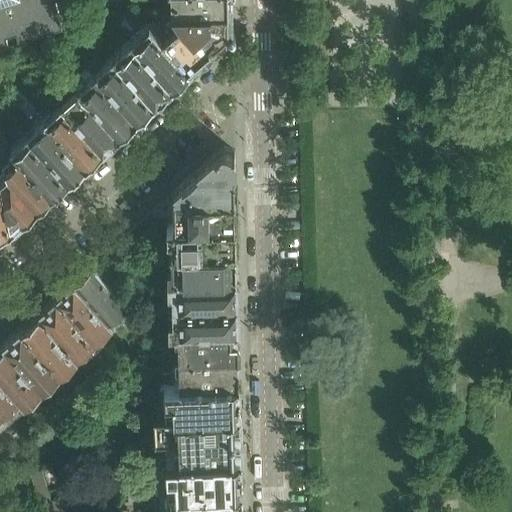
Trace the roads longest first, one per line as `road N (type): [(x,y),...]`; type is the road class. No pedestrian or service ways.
road 1 (residential): [(261,76),(273,511)]
road 2 (residential): [(0,303),(69,242),(93,196),(224,81),(261,76)]
